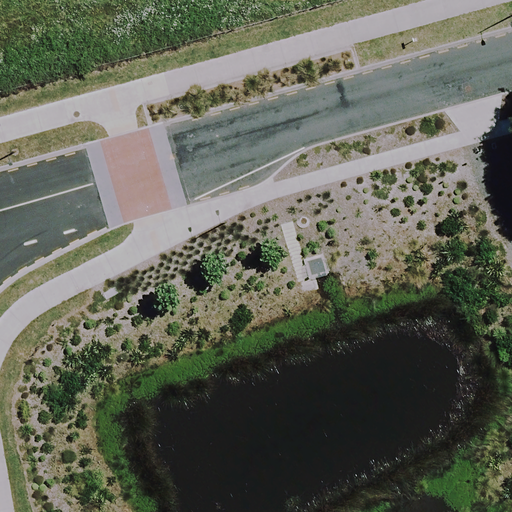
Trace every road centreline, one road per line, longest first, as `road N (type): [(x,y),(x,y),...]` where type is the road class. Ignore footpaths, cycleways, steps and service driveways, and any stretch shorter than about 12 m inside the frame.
road 1 (unclassified): [(0,210),(511,58)]
road 2 (track): [(511,220),(461,72)]
